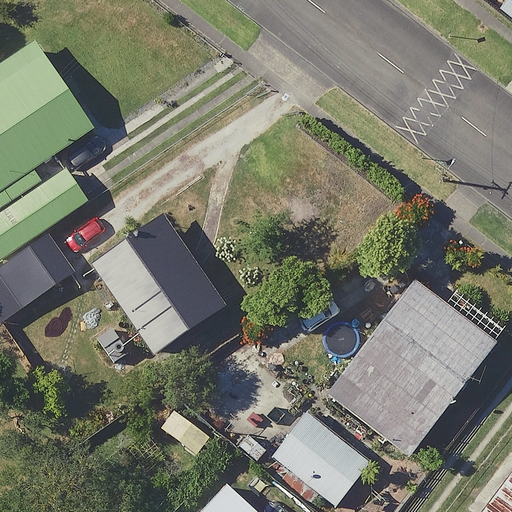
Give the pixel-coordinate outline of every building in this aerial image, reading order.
[(0,246),(71,200),(39,151),(77,127),(22,41),(0,55),(0,246)] [(210,300),(149,210),(78,258),(139,348),(210,300)] [(0,312),(60,269),(33,231),(0,253),(0,312)] [(481,338),(400,277),(316,387),(397,449),(481,338)] [(355,460),(291,412),(261,453),(325,501),(355,460)] [(511,511),(511,450),(465,511),(511,511)] [(179,511),(249,511),(212,477),(179,511)]
